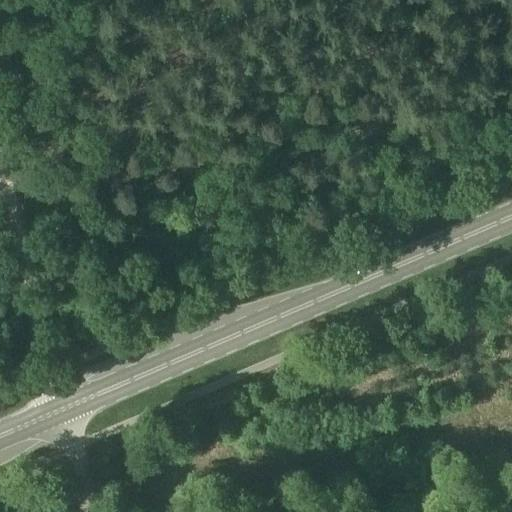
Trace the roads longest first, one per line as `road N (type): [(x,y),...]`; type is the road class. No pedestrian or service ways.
road 1 (primary): [(0,434),(511,215)]
road 2 (track): [(50,371),(0,179)]
